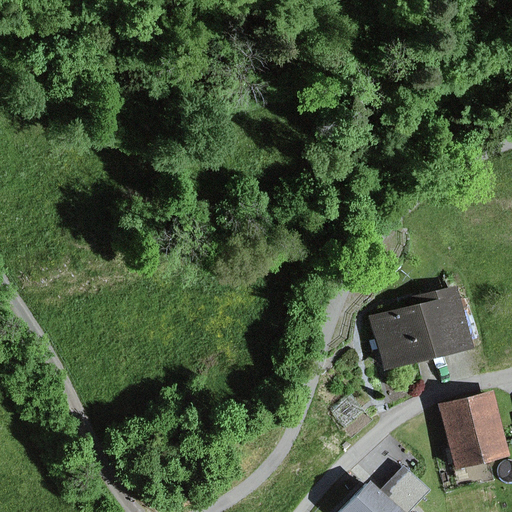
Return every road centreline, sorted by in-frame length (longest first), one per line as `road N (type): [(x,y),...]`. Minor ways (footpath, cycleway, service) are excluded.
road 1 (residential): [(210,511),(261,475),(284,446),(336,301),(391,220),(511,141)]
road 2 (track): [(141,511),(56,353),(0,275)]
road 3 (residential): [(301,511),(381,433),(421,406),(511,378)]
